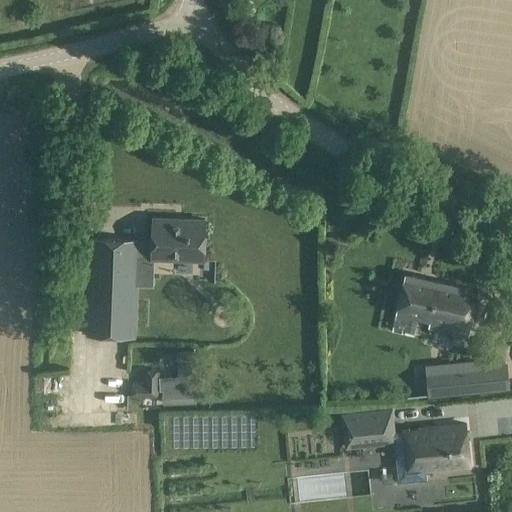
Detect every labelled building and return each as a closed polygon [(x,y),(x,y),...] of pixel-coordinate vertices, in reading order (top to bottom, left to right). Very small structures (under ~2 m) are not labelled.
[(205,220),(153,218),(152,242),(139,241),(139,240),(91,238),(87,336),(137,337),(140,254),(152,255),(152,257),(204,259),(205,220)] [(478,291),(406,274),(397,312),(433,321),(431,326),(468,335),(478,291)] [(179,375),(162,376),(164,404),(195,403),(195,390),(197,390),(194,350),(177,351),(179,375)] [(505,364),(428,373),(431,395),(508,387),(505,364)] [(160,370),(145,369),(145,382),(137,382),(136,397),(160,398),(160,370)] [(427,479),(426,469),(470,465),(466,423),(421,428),(420,430),(410,431),(408,429),(402,430),(403,431),(394,431),(392,409),(343,414),(347,447),(353,446),(353,445),(389,441),(389,442),(394,442),(398,482),(427,479)] [(295,459),(298,500),(350,497),(348,456),(295,459)]
